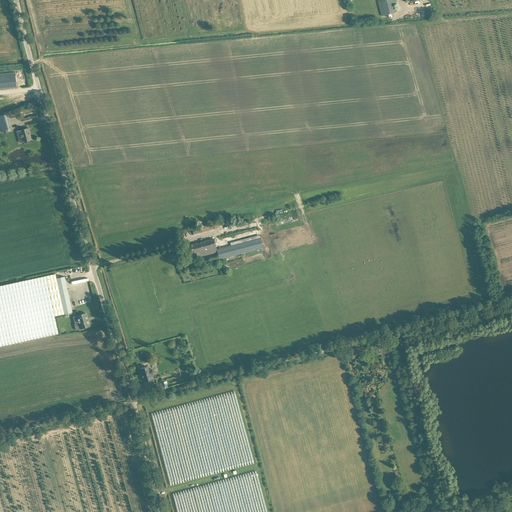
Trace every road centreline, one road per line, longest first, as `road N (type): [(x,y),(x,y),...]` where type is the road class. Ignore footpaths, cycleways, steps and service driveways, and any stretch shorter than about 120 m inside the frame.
road 1 (unclassified): [(161,511),(15,0)]
road 2 (track): [(511,301),(0,436)]
